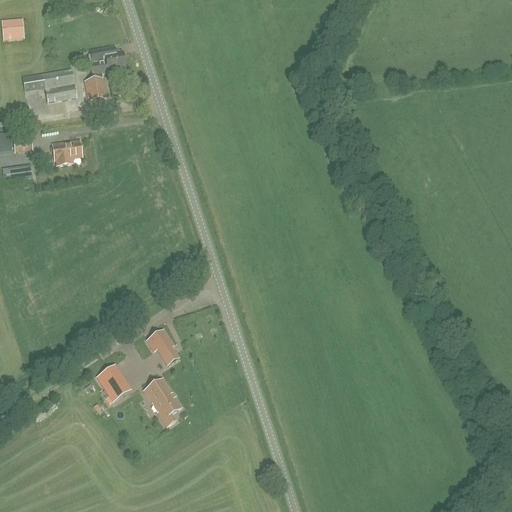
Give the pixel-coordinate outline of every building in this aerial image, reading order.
[(24,40),(22,22),(1,25),(3,43),(24,40)] [(112,72),(125,69),(122,55),(112,57),(111,50),(101,52),(103,65),(90,67),(93,82),(84,83),(88,104),(106,100),(102,74),(112,72)] [(25,95),(45,91),(48,106),(77,100),(72,71),(23,81),(25,95)] [(0,83),(0,92),(9,93),(8,83),(0,83)] [(0,155),(12,154),(9,135),(0,135),(0,155)] [(15,153),(29,151),(28,148),(31,148),(30,140),(13,142),(15,153)] [(72,160),(82,158),(80,145),(52,148),(54,162),(57,162),(58,169),(73,167),(72,160)] [(32,168),(5,170),(6,177),(32,175),(32,168)] [(197,342),(222,335),(214,307),(176,317),(179,327),(178,327),(180,336),(195,332),(197,342)] [(178,361),(174,355),(171,350),(174,348),(163,332),(147,343),(154,354),(157,352),(161,357),(164,362),(168,368),(178,361)] [(216,346),(200,351),(206,372),(222,367),(216,346)] [(143,354),(114,367),(123,387),(152,374),(143,354)] [(181,410),(175,399),(174,400),(171,396),(172,395),(162,381),(155,385),(151,388),(144,393),(150,403),(158,414),(157,415),(167,429),(175,423),(171,417),(181,410)] [(113,404),(126,395),(122,388),(109,397),(113,404)] [(150,423),(140,430),(142,434),(153,427),(150,423)]
